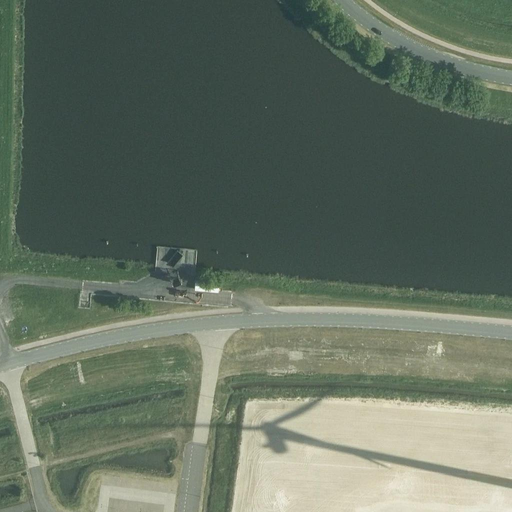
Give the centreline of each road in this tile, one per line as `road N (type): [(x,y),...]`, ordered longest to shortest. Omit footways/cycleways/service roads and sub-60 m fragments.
road 1 (tertiary): [(511,334),(269,317),(147,331),(0,365)]
road 2 (tertiary): [(511,78),(426,55),(342,0)]
